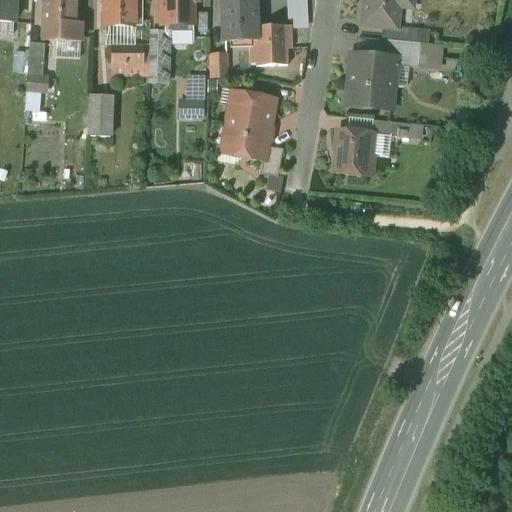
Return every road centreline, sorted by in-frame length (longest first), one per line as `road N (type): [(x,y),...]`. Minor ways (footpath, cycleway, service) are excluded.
road 1 (primary): [(376,511),(511,228)]
road 2 (residential): [(295,193),(327,0)]
